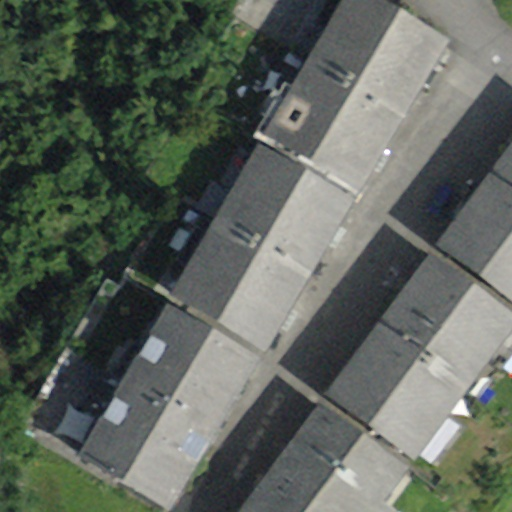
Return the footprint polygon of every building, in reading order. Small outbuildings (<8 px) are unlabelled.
[(451,42),(378,0),(344,0),(308,62),(406,119),(451,42)] [(406,119),(308,62),(263,139),(361,196),(406,119)] [(511,142),(487,177),(511,194),(511,142)] [(355,202),(259,146),(214,222),(311,279),(355,202)] [(511,194),(487,177),(434,248),(511,305),(511,194)] [(311,279),(214,222),(169,299),(266,355),(311,279)] [(511,334),(511,315),(431,256),(378,326),(468,393),(511,334)] [(262,362),(167,307),(122,384),(216,439),(262,362)] [(468,393),(378,326),(325,397),(415,464),(468,393)] [(173,511),(216,439),(122,384),(76,461),(163,511),(173,511)] [(264,476),(311,511),(394,511),(385,504),(409,473),(319,404),(264,476)] [(311,511),(264,476),(236,511),(311,511)]
